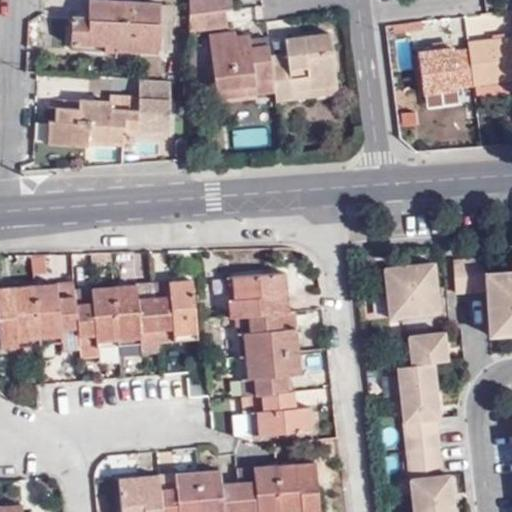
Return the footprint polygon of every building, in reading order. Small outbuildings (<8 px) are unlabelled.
[(188,0),(189,13),(225,9),(232,8),(230,0),(188,0)] [(482,10),(481,0),(443,0),(444,13),(482,10)] [(119,47),(171,50),(174,5),(88,1),(88,16),(73,15),(72,41),(104,43),(104,53),(118,53),(119,47)] [(189,32),(227,27),(225,9),(189,13),(189,32)] [(410,30),(423,28),(422,19),(409,21),(410,30)] [(396,33),(410,31),(410,30),(409,21),(395,23),(396,33)] [(272,64),(271,56),(268,39),(253,40),(250,35),(237,37),(235,33),(210,36),(217,87),(253,82),(254,91),(275,89),(272,64)] [(272,64),(275,89),(277,102),(297,100),(295,93),(341,87),(334,34),(286,40),(288,54),(289,62),(272,64)] [(393,74),(411,72),(406,35),(388,38),(393,74)] [(511,35),(467,41),(468,49),(473,83),(511,78),(511,35)] [(457,85),(473,83),(468,49),(453,51),(452,48),(417,52),(422,93),(427,92),(449,90),(457,89),(457,85)] [(288,54),(271,56),(272,64),(289,62),(288,54)] [(88,94),(88,75),(48,76),(48,94),(88,94)] [(254,91),(253,82),(217,87),(219,96),(254,91)] [(297,100),(342,94),(341,87),(295,93),(297,100)] [(428,104),(450,101),(449,90),(427,92),(428,104)] [(89,101),(80,100),(80,108),(89,109),(89,101)] [(120,158),(119,141),(95,143),(96,159),(120,158)] [(511,277),(486,280),(485,263),(455,266),(458,299),(487,297),(490,332),(511,330),(511,277)] [(441,318),(436,269),(386,274),(392,323),(441,318)] [(287,311),(284,273),(233,276),(235,298),(227,299),(228,317),(247,315),(249,331),(237,332),(241,395),(249,395),(261,395),(262,411),(250,412),(251,434),(311,430),(308,406),(296,408),(294,391),(286,391),(285,375),(299,374),(294,310),(287,311)] [(233,276),(225,277),(227,299),(235,298),(233,276)] [(195,340),(191,281),(168,283),(169,296),(154,296),(136,298),(135,291),(135,286),(90,290),(92,302),(74,303),(73,298),(58,300),(57,284),(11,287),(13,310),(0,309),(0,340),(16,340),(16,345),(78,341),(78,336),(95,336),(96,347),(140,344),(139,331),(156,330),(157,343),(195,340)] [(73,290),(72,282),(57,284),(58,300),(73,298),(73,290)] [(168,283),(153,284),(152,290),(154,296),(169,296),(168,283)] [(11,287),(0,287),(0,309),(13,310),(11,287)] [(90,290),(73,290),(73,298),(74,303),(92,302),(90,290)] [(140,344),(157,343),(156,330),(139,331),(140,344)] [(511,340),(511,330),(490,332),(491,342),(511,340)] [(95,336),(78,336),(78,341),(78,348),(96,347),(95,336)] [(411,340),(414,371),(400,373),(416,511),(456,511),(453,478),(444,479),(438,424),(442,424),(435,368),(451,366),(448,336),(411,340)] [(249,395),(250,412),(262,411),(261,395),(249,395)] [(317,499),(314,462),(298,464),(302,500),(317,499)] [(300,511),(300,509),(318,509),(317,499),(302,500),(298,464),(252,467),(253,481),(237,481),(237,487),(221,487),(220,483),(219,471),(174,474),(175,487),(175,492),(159,493),(159,488),(157,476),(118,478),(120,511),(300,511)] [(252,467),(236,469),(237,481),(253,481),(252,467)]
